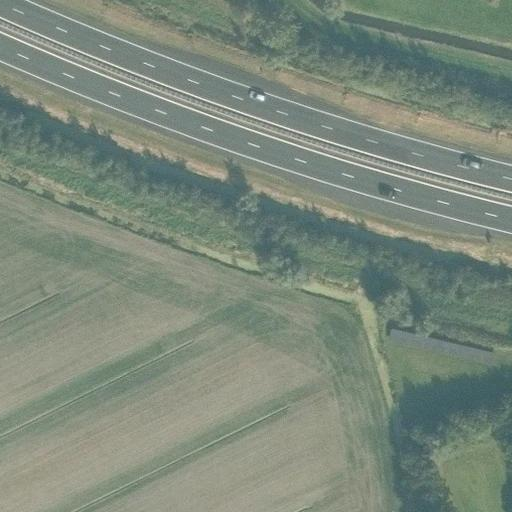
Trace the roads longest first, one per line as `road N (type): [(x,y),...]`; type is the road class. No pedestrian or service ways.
road 1 (trunk): [(511,178),(185,77),(0,1)]
road 2 (trunk): [(0,48),(168,116),(511,219)]
